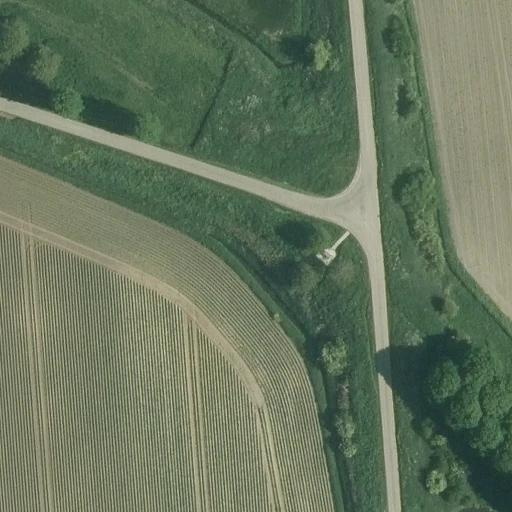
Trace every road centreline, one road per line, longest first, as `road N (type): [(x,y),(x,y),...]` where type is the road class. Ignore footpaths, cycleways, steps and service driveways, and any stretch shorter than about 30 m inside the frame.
road 1 (unclassified): [(0,107),(370,223)]
road 2 (unclassified): [(396,511),(370,223)]
road 3 (unclassified): [(370,223),(353,0)]
